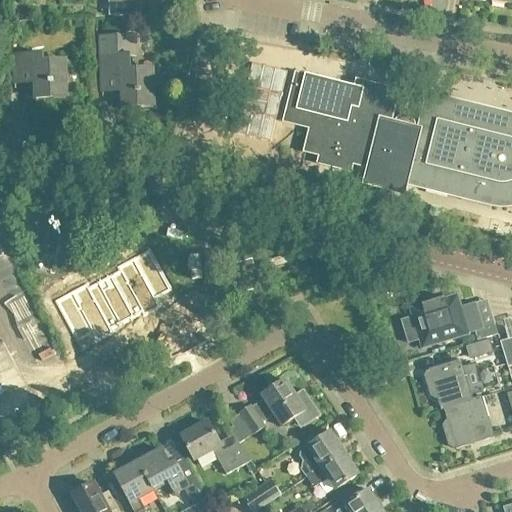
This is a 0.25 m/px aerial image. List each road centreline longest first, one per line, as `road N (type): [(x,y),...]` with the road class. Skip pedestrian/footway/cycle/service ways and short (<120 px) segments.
road 1 (tertiary): [(511,272),(0,143)]
road 2 (residential): [(28,475),(281,336),(302,335)]
road 3 (residential): [(511,48),(244,0)]
road 4 (residential): [(461,486),(435,493),(401,479),(321,348),(302,335)]
